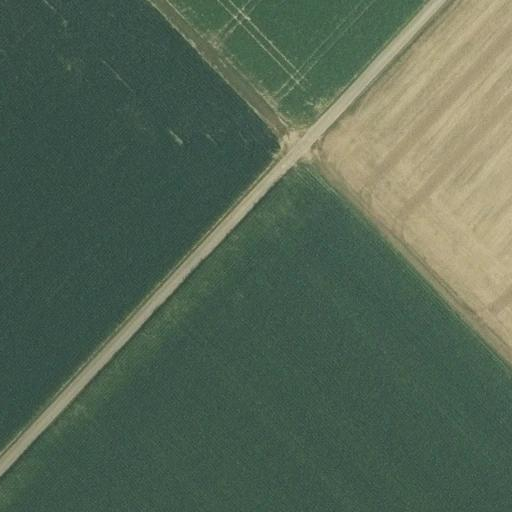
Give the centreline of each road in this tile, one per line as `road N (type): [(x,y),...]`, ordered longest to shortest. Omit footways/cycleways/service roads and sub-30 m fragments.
road 1 (track): [(302,147),(0,469)]
road 2 (track): [(511,356),(302,147)]
road 3 (track): [(159,0),(302,147)]
road 4 (track): [(440,0),(302,147)]
